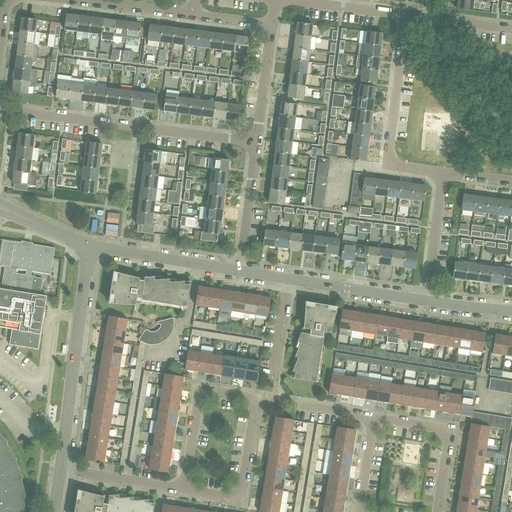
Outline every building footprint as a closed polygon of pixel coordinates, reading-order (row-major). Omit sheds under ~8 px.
[(458,0),(457,9),(473,11),(474,0),(458,0)] [(511,4),(511,3),(507,2),(503,1),(501,10),(510,11),(511,11),(511,4)] [(79,15),(67,14),(65,29),(77,31),(79,15)] [(91,17),(79,15),(77,31),(89,33),(91,17)] [(104,19),(91,17),(89,33),(102,34),(104,19)] [(22,18),(20,30),(36,32),(38,20),(22,18)] [(114,36),(116,20),(104,19),(102,34),(101,40),(113,41),(114,36)] [(129,22),(116,20),(114,36),(127,37),(129,22)] [(141,23),(129,22),(127,37),(139,39),(141,23)] [(311,37),(313,24),(297,22),(296,35),(311,37)] [(160,42),(162,26),(150,25),(148,40),(160,42)] [(175,28),(162,26),(160,42),(173,44),(175,28)] [(187,29),(175,28),(173,44),(185,45),(187,29)] [(185,45),(197,47),(199,31),(187,29),(185,45)] [(36,32),(20,30),(19,42),(34,44),(36,32)] [(212,33),(199,31),(197,47),(210,48),(212,33)] [(367,31),(365,44),(381,46),(383,33),(367,31)] [(224,34),(212,33),(210,48),(222,50),(224,34)] [(237,36),(224,34),(222,50),(235,52),(237,36)] [(310,49),(311,37),(296,35),(294,47),(310,49)] [(247,53),(249,38),(237,36),(235,52),(247,53)] [(351,42),(340,41),(339,50),(344,51),(344,48),(350,48),(351,42)] [(19,42),(17,55),(33,57),(34,44),(19,42)] [(380,58),(381,46),(365,44),(364,56),(380,58)] [(308,62),(310,49),(294,47),(293,60),(308,62)] [(31,69),(33,57),(17,55),(15,67),(31,69)] [(364,56),(362,69),(378,71),(380,58),(364,56)] [(170,63),(169,68),(179,69),(179,64),(179,59),(174,58),(173,63),(170,63)] [(86,61),(77,60),(76,65),(79,65),(79,70),(85,71),(86,61)] [(293,60),(291,72),(307,74),(308,62),(293,60)] [(55,72),(57,63),(47,62),(46,71),(50,71),(50,72),(55,72)] [(15,67),(14,80),(30,82),(31,69),(15,67)] [(101,68),(100,76),(108,77),(109,69),(101,68)] [(361,81),(376,83),(378,71),(362,69),(361,81)] [(305,87),(307,74),(291,72),(289,85),(305,87)] [(28,94),(30,82),(14,80),(12,92),(28,94)] [(330,90),(331,80),(326,80),(326,82),(322,82),(322,88),(325,88),(325,89),(330,90)] [(68,99),(70,83),(58,82),(56,98),(68,99)] [(68,99),(81,101),(83,85),(70,83),(68,99)] [(81,101),(93,102),(95,87),(83,85),(81,101)] [(288,97),(303,99),(305,87),(289,85),(288,97)] [(358,97),(374,99),(376,87),(360,85),(358,97)] [(95,87),(93,102),(106,104),(108,88),(95,87)] [(106,104),(118,106),(120,90),(108,88),(106,104)] [(130,107),(132,91),(120,90),(118,106),(130,107)] [(130,107),(143,109),(145,93),(132,91),(130,107)] [(143,109),(155,110),(157,94),(145,93),(143,109)] [(338,95),(333,94),(332,104),(337,104),(337,103),(343,104),(344,96),(338,95)] [(164,112),(176,113),(178,97),(166,96),(164,112)] [(189,115),(191,99),(178,97),(176,113),(189,115)] [(358,97),(357,110),(373,112),(374,99),(358,97)] [(189,115),(201,116),(203,100),(191,99),(189,115)] [(216,102),(203,100),(201,116),(214,118),(216,102)] [(214,118),(226,119),(228,104),(216,102),(214,118)] [(281,103),(280,115),(296,117),(297,105),(281,103)] [(239,121),(241,105),(228,104),(226,119),(239,121)] [(357,110),(355,122),(371,124),(373,112),(357,110)] [(294,129),(296,117),(280,115),(278,127),(294,129)] [(371,124),(355,122),(354,135),(370,137),(371,124)] [(278,127),(277,140),(293,142),(294,129),(278,127)] [(18,146),(33,148),(35,135),(19,133),(18,146)] [(354,135),(352,147),(368,149),(370,137),(354,135)] [(291,154),(293,142),(277,140),(275,152),(291,154)] [(87,142),(85,154),(101,156),(102,144),(87,142)] [(31,160),(33,148),(18,146),(16,158),(31,160)] [(368,149),(352,147),(351,160),(356,160),(366,162),(368,149)] [(146,150),(144,162),(160,164),(162,152),(146,150)] [(274,165),(290,167),(291,154),(275,152),(274,165)] [(99,169),(101,156),(85,154),(84,167),(99,169)] [(30,172),(31,160),(16,158),(15,171),(30,172)] [(230,160),(226,160),(214,158),(212,171),(228,173),(230,160)] [(320,158),(318,170),(329,171),(330,160),(320,158)] [(159,176),(160,164),(144,162),(143,174),(159,176)] [(288,179),(290,167),(274,165),(272,177),(288,179)] [(84,167),(82,179),(98,181),(99,169),(84,167)] [(38,173),(30,172),(15,171),(13,183),(37,186),(38,173)] [(212,171),(211,183),(226,185),(228,173),(212,171)] [(157,189),(159,176),(143,174),(141,187),(157,189)] [(286,191),(288,179),(272,177),(271,189),(286,191)] [(365,178),(364,180),(364,186),(363,191),(363,193),(375,195),(377,179),(365,178)] [(96,194),(98,181),(82,179),(80,192),(96,194)] [(375,195),(387,196),(389,181),(377,179),(375,195)] [(387,196),(400,198),(402,182),(389,181),(387,196)] [(400,198),(412,200),(414,184),(402,182),(400,198)] [(211,183),(209,195),(225,197),(226,185),(211,183)] [(427,185),(414,184),(412,200),(425,201),(427,185)] [(140,199),(155,201),(157,189),(141,187),(140,199)] [(286,191),(271,189),(269,202),(285,204),(286,191)] [(185,192),(184,201),(188,202),(188,201),(193,201),(194,194),(189,194),(189,192),(185,192)] [(462,210),(474,212),(476,196),(464,194),(462,210)] [(209,195),(207,208),(223,210),(225,197),(209,195)] [(487,213),(489,198),(476,196),(474,212),(487,213)] [(487,213),(499,215),(501,199),(489,198),(487,213)] [(154,213),(155,201),(140,199),(138,211),(154,213)] [(499,215),(511,216),(511,210),(511,200),(501,199),(499,215)] [(360,214),(360,212),(361,208),(350,206),(349,206),(348,212),(360,214)] [(222,222),(223,210),(207,208),(206,220),(222,222)] [(294,209),(284,208),(283,212),(285,212),(284,220),(292,221),(294,209)] [(152,225),(154,213),(138,211),(136,224),(138,224),(137,232),(153,234),(154,225),(152,225)] [(220,234),(222,222),(206,220),(204,232),(202,232),(201,240),(217,242),(218,234),(220,234)] [(484,228),(483,237),(493,239),(494,229),(484,228)] [(264,245),(276,247),(278,231),(265,230),(264,245)] [(276,247),(288,248),(290,233),(278,231),(276,247)] [(301,250),(303,234),(290,233),(288,248),(301,250)] [(301,250),(313,252),(315,236),(303,234),(301,250)] [(313,252),(326,253),(328,238),(315,236),(313,252)] [(326,253),(338,255),(340,239),(328,238),(326,253)] [(0,327),(12,330),(9,344),(10,345),(38,349),(40,334),(41,334),(44,316),(45,316),(47,316),(48,307),(45,306),(46,303),(47,296),(44,296),(40,295),(42,279),(35,278),(35,276),(31,276),(32,272),(51,275),(55,249),(32,245),(24,244),(3,240),(0,257),(0,265),(4,266),(10,267),(7,285),(10,285),(10,290),(0,288),(0,327)] [(342,259),(354,261),(356,245),(344,244),(342,259)] [(366,262),(368,247),(356,245),(354,261),(366,262)] [(366,262),(379,264),(381,248),(368,247),(366,262)] [(393,250),(381,248),(379,264),(391,265),(393,250)] [(391,265),(404,267),(406,251),(393,250),(391,265)] [(418,253),(406,251),(404,267),(416,269),(418,253)] [(466,279),(468,264),(455,262),(453,278),(466,279)] [(466,279),(478,281),(480,265),(468,264),(466,279)] [(480,265),(478,281),(490,282),(492,267),(480,265)] [(490,282),(503,284),(505,268),(492,267),(490,282)] [(503,284),(511,285),(511,269),(505,268),(503,284)] [(155,277),(145,277),(145,281),(139,280),(140,278),(118,273),(117,273),(116,281),(113,280),(111,294),(114,295),(113,303),(135,305),(136,298),(142,299),(142,300),(187,307),(190,285),(184,285),(183,282),(184,282),(169,283),(169,280),(169,279),(154,280),(154,277),(155,277)] [(208,307),(211,288),(199,286),(196,305),(208,307)] [(208,307),(220,309),(223,290),(211,288),(208,307)] [(220,309),(232,311),(235,292),(223,290),(220,309)] [(232,311),(244,313),(247,294),(235,292),(232,311)] [(244,313),(256,315),(259,296),(247,294),(244,313)] [(268,317),(271,297),(259,296),(256,315),(268,317)] [(301,342),(298,349),(296,356),(296,357),(297,356),(299,357),(293,371),(294,371),(296,372),(294,378),(319,382),(320,375),(321,367),(322,360),(323,360),(324,352),(326,337),(327,332),(331,332),(336,310),(328,309),(329,305),(315,303),(314,307),(307,305),(306,305),(304,328),(306,328),(305,334),(302,333),(301,334),(298,342),(299,342),(299,341),(301,342)] [(355,311),(343,309),(340,329),(352,331),(355,311)] [(352,331),(364,333),(367,313),(355,311),(352,331)] [(364,333),(376,335),(379,315),(367,313),(364,333)] [(387,336),(391,317),(379,315),(376,335),(375,339),(380,340),(381,335),(387,336)] [(109,316),(107,328),(126,331),(128,319),(109,316)] [(387,336),(399,338),(402,319),(391,317),(387,336)] [(148,330),(147,337),(146,344),(150,345),(155,345),(160,344),(164,342),(168,339),(171,336),(173,332),(174,327),(175,323),(174,318),(158,322),(158,324),(161,325),(160,328),(159,330),(156,331),(154,332),(151,332),(148,330)] [(411,340),(414,321),(402,319),(399,338),(411,340)] [(411,340),(423,342),(426,323),(414,321),(411,340)] [(438,325),(426,323),(423,342),(435,344),(438,325)] [(435,344),(447,346),(450,327),(438,325),(435,344)] [(447,346),(458,348),(462,329),(450,327),(447,346)] [(107,328),(105,340),(124,343),(126,331),(107,328)] [(458,348),(470,350),(474,331),(462,329),(458,348)] [(474,331),(470,350),(483,352),(486,333),(474,331)] [(505,356),(508,336),(496,334),(493,354),(505,356)] [(124,343),(105,340),(103,352),(123,355),(124,343)] [(138,358),(143,358),(145,347),(140,346),(139,352),(134,351),(133,357),(138,358)] [(186,370),(197,372),(201,352),(189,350),(186,365),(186,370)] [(103,352),(101,364),(121,367),(123,355),(103,352)] [(209,374),(213,354),(201,352),(197,372),(209,374)] [(209,374),(221,376),(224,356),(213,354),(209,374)] [(233,378),(236,358),(224,356),(221,376),(233,378)] [(233,378),(245,379),(248,360),(236,358),(233,378)] [(260,362),(248,360),(245,379),(257,381),(260,362)] [(101,364),(99,376),(119,379),(121,367),(101,364)] [(184,377),(179,376),(165,374),(163,386),(182,389),(184,377)] [(345,376),(332,374),(329,393),(341,395),(345,376)] [(119,379),(99,376),(97,388),(117,391),(119,379)] [(356,378),(345,376),(341,395),(353,397),(356,378)] [(368,379),(356,378),(353,397),(365,399),(368,379)] [(368,379),(365,399),(377,401),(380,381),(368,379)] [(392,383),(380,381),(377,401),(389,403),(392,383)] [(404,385),(392,383),(389,403),(401,405),(404,385)] [(412,407),(416,387),(404,385),(401,405),(412,407)] [(181,401),(182,389),(163,386),(161,398),(181,401)] [(427,389),(416,387),(412,407),(424,409),(427,389)] [(97,388),(95,400),(115,403),(117,391),(97,388)] [(439,391),(427,389),(424,409),(436,411),(439,391)] [(451,393),(439,391),(436,411),(448,413),(451,393)] [(448,413),(460,414),(463,395),(451,393),(448,413)] [(139,406),(144,407),(145,399),(152,400),(153,396),(146,395),(141,395),(139,406)] [(475,397),(463,395),(460,414),(472,416),(473,412),(475,397)] [(159,410),(179,413),(181,401),(161,398),(159,410)] [(115,403),(95,400),(93,411),(113,415),(115,403)] [(177,425),(179,413),(159,410),(157,422),(177,425)] [(93,411),(91,423),(111,426),(113,415),(93,411)] [(472,416),(471,424),(477,425),(479,413),(473,412),(472,416)] [(275,417),(273,429),(293,432),(295,420),(275,417)] [(175,437),(177,425),(157,422),(155,433),(175,437)] [(91,423),(90,435),(109,438),(111,426),(91,423)] [(490,427),(488,427),(483,426),(477,425),(471,424),(469,436),(488,439),(490,427)] [(337,427),(335,439),(354,442),(356,430),(337,427)] [(273,429),(272,441),(291,444),(293,432),(273,429)] [(0,511),(25,511),(25,498),(26,498),(22,479),(23,478),(16,460),(17,459),(7,443),(8,442),(0,432),(0,511)] [(153,445),(173,449),(175,437),(155,433),(153,445)] [(90,435),(88,447),(107,450),(109,438),(90,435)] [(486,451),(488,439),(469,436),(467,448),(486,451)] [(353,454),(354,442),(335,439),(333,451),(353,454)] [(289,456),(291,444),(272,441),(270,453),(289,456)] [(171,460),(173,449),(153,445),(151,457),(171,460)] [(105,462),(107,450),(88,447),(86,459),(105,462)] [(486,451),(467,448),(465,460),(484,463),(485,457),(486,451)] [(333,451),(331,463),(351,466),(353,454),(333,451)] [(270,453),(268,465),(287,468),(289,456),(270,453)] [(169,472),(171,460),(151,457),(149,469),(169,472)] [(482,475),(484,463),(465,460),(463,471),(482,475)] [(349,478),(351,466),(331,463),(329,475),(349,478)] [(285,480),(287,468),(268,465),(266,476),(285,480)] [(482,475),(463,471),(461,483),(481,486),(482,475)] [(329,475),(327,487),(347,490),(349,478),(329,475)] [(266,476),(264,488),(283,492),(285,480),(266,476)] [(299,482),(297,494),(303,495),(305,483),(299,482)] [(479,498),(481,486),(461,483),(459,495),(479,498)] [(345,502),(347,490),(327,487),(325,498),(345,502)] [(264,488),(262,500),(281,504),(283,492),(264,488)] [(134,497),(126,498),(119,498),(118,496),(119,496),(119,495),(110,496),(109,499),(104,498),(104,497),(82,491),(82,492),(81,499),(77,499),(75,511),(153,511),(155,503),(148,503),(148,501),(149,501),(149,500),(133,501),(133,498),(134,498),(134,497)] [(301,507),(303,495),(297,494),(295,506),(301,507)] [(477,510),(479,498),(459,495),(457,507),(477,510)] [(325,498),(324,510),(333,511),(343,511),(345,502),(325,498)] [(280,511),(281,504),(262,500),(260,511),(280,511)] [(502,502),(499,511),(505,511),(507,503),(502,502)]
